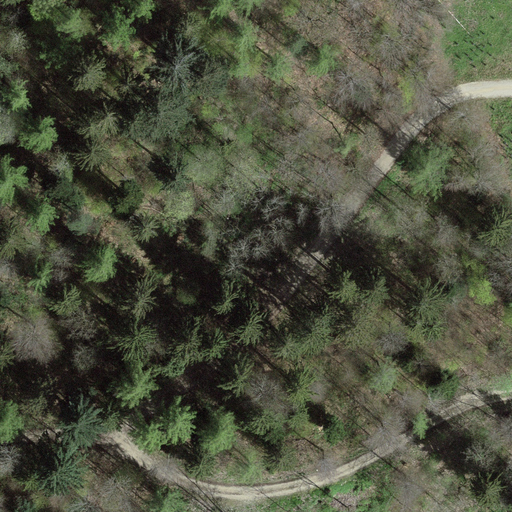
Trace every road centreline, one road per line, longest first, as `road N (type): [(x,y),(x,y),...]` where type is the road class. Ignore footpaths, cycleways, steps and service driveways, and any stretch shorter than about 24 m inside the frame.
road 1 (track): [(85,437),(263,310),(417,120),(458,91),(511,89)]
road 2 (track): [(85,437),(224,491),(282,479),(511,393)]
